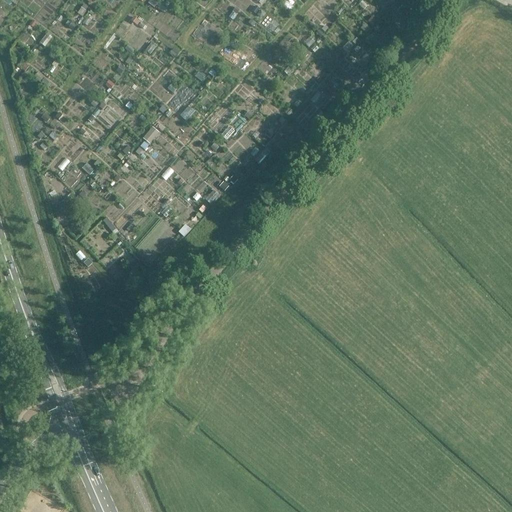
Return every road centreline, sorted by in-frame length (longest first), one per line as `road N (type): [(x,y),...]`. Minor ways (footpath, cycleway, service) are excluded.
road 1 (unclassified): [(449,0),(195,291),(126,388)]
road 2 (secondary): [(72,431),(0,230)]
